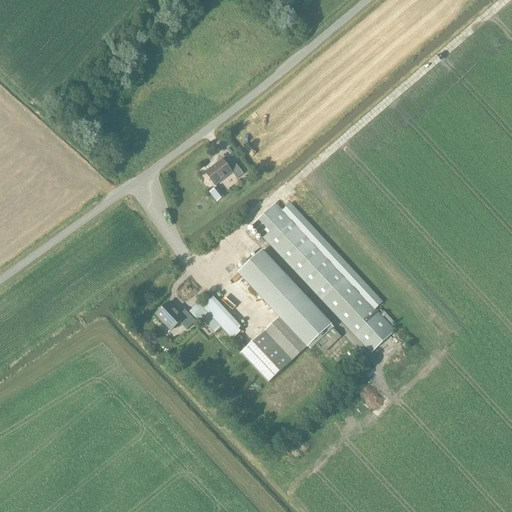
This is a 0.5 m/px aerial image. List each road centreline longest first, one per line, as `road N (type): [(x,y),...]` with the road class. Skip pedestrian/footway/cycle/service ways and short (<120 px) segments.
road 1 (track): [(135,182),(199,272),(233,248),(257,210),(504,0)]
road 2 (unclassified): [(0,275),(135,182),(362,0)]
